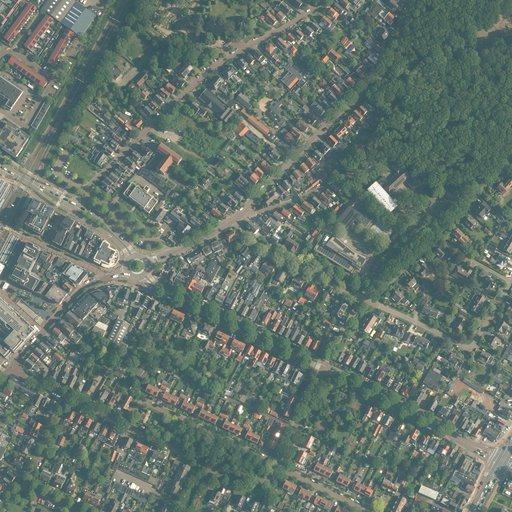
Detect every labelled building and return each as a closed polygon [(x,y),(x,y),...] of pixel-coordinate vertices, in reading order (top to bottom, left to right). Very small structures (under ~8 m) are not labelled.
[(76,2),(72,0),(47,0),(41,9),(48,14),(54,18),(61,23),(76,2)] [(298,8),(302,3),(299,1),(298,0),(291,0),(290,2),(298,8)] [(342,0),(340,3),(346,8),(348,10),(350,8),(355,12),(357,10),(357,9),(353,6),(352,6),(345,0),(342,0)] [(386,7),(393,12),(398,7),(395,5),(396,3),(392,0),(387,0),(390,2),(386,7)] [(76,2),(61,23),(67,28),(73,33),(80,37),(95,16),(96,15),(98,13),(98,12),(99,10),(93,6),(90,8),(88,11),(76,2)] [(276,6),(279,9),(280,9),(287,15),(291,9),(283,2),(279,6),(277,4),(276,6)] [(391,16),(389,14),(389,13),(376,2),(368,13),(375,18),(378,15),(384,20),(390,25),(394,21),(392,19),(394,18),(391,16)] [(30,3),(26,8),(32,12),(36,7),(30,3)] [(338,12),(340,11),(343,13),(345,11),(336,3),(333,7),(338,12)] [(26,8),(23,12),(29,16),(32,12),(26,8)] [(327,12),(335,19),(339,15),(331,8),(327,12)] [(272,10),(270,13),(275,17),(276,16),(281,21),(285,16),(280,11),(277,15),(272,10)] [(265,18),(273,25),(277,21),(269,14),(270,13),(267,11),(265,13),(268,15),(265,18)] [(23,12),(20,16),(26,21),(29,16),(23,12)] [(46,15),(43,20),(49,24),(53,20),(54,18),(48,14),(46,15)] [(20,16),(17,21),(23,25),(26,21),(20,16)] [(322,27),(328,33),(335,26),(324,17),(320,21),(324,25),(322,27)] [(220,36),(222,38),(223,38),(225,35),(223,33),(224,31),(213,22),(214,20),(211,18),(208,22),(206,24),(204,26),(208,29),(219,38),(220,36)] [(43,20),(40,24),(46,29),(49,24),(43,20)] [(17,21),(13,25),(20,30),(23,25),(17,21)] [(310,27),(316,32),(318,30),(320,32),(322,29),(315,23),(310,27)] [(40,24),(37,28),(43,33),(46,29),(40,24)] [(13,25),(10,29),(17,34),(20,30),(13,25)] [(303,31),(306,33),(305,35),(311,41),(314,37),(316,34),(308,26),(303,31)] [(37,28),(34,33),(40,37),(43,33),(37,28)] [(66,30),(64,34),(70,38),(73,33),(67,28),(66,30)] [(376,30),(380,33),(386,38),(390,33),(384,28),(383,29),(382,28),(380,30),(377,28),(376,30)] [(10,29),(7,34),(13,38),(17,34),(10,29)] [(294,35),(300,39),(302,37),(305,39),(306,38),(298,30),(294,35)] [(386,38),(380,33),(376,30),(375,31),(378,33),(376,36),(377,37),(376,38),(382,43),(386,38)] [(7,34),(6,33),(1,40),(8,45),(13,38),(7,34)] [(34,33),(31,37),(37,42),(40,37),(34,33)] [(286,38),(291,43),(293,41),(296,43),(298,41),(290,33),(286,38)] [(64,34),(61,39),(68,43),(70,38),(64,34)] [(31,37),(27,41),(34,46),(37,42),(31,37)] [(61,39),(58,44),(65,48),(68,43),(61,39)] [(279,46),(282,48),(285,51),(284,51),(287,54),(289,51),(293,54),(297,50),(285,39),(283,41),(280,39),(278,41),(278,40),(276,42),(276,43),(276,44),(279,46)] [(376,47),(373,44),(373,43),(370,40),(367,42),(373,47),(380,54),(385,49),(379,44),(376,47)] [(27,41),(24,46),(30,50),(34,46),(27,41)] [(58,44),(56,48),(62,52),(65,48),(58,44)] [(264,50),(272,57),(277,51),(269,44),(264,50)] [(56,48),(53,53),(60,57),(62,52),(56,48)] [(327,54),(336,62),(340,57),(331,49),(327,54)] [(265,58),(256,50),(252,55),(261,63),(265,58)] [(53,53),(50,58),(57,62),(60,57),(53,53)] [(367,58),(375,65),(377,62),(378,63),(381,58),(375,53),(372,56),(371,55),(367,58)] [(244,59),(250,64),(252,62),(255,65),(257,63),(249,54),(244,59)] [(324,54),(320,59),(325,63),(329,58),(324,54)] [(7,63),(12,66),(17,59),(12,56),(7,63)] [(50,58),(48,63),(54,67),(57,62),(50,58)] [(17,59),(12,66),(16,69),(21,63),(17,59)] [(244,71),(246,69),(247,70),(248,69),(253,73),(255,71),(250,66),(249,67),(247,64),(246,65),(242,59),(237,63),(242,69),(244,71)] [(364,66),(365,67),(367,68),(367,67),(371,70),(374,66),(366,59),(362,64),(364,66)] [(283,67),(288,72),(280,80),(289,89),(298,80),(299,81),(302,77),(290,66),(293,63),(290,60),(283,67)] [(21,63),(16,69),(21,72),(25,66),(21,63)] [(114,63),(112,65),(105,72),(112,80),(115,78),(116,79),(118,78),(117,76),(118,77),(120,75),(119,74),(120,74),(122,73),(121,72),(122,72),(114,63)] [(187,63),(183,68),(189,73),(193,68),(187,63)] [(227,69),(232,75),(237,81),(239,79),(235,73),(237,72),(231,65),(227,69)] [(365,70),(367,68),(365,67),(363,65),(356,71),(358,73),(358,74),(361,78),(368,73),(365,70)] [(25,66),(21,72),(25,75),(30,69),(25,66)] [(189,73),(183,68),(178,72),(185,78),(189,73)] [(25,75),(30,78),(34,72),(30,69),(25,75)] [(228,79),(230,77),(236,83),(237,82),(237,81),(232,75),(227,69),(222,73),(228,79)] [(180,88),(184,82),(176,76),(177,75),(172,70),(169,73),(173,77),(170,80),(180,88)] [(30,78),(34,81),(39,75),(34,72),(30,78)] [(143,73),(139,77),(144,81),(148,77),(143,73)] [(350,88),(339,78),(335,74),(331,80),(342,90),(345,92),(347,91),(350,88)] [(34,81),(39,85),(43,78),(39,75),(34,81)] [(104,86),(109,83),(108,80),(108,79),(107,79),(105,76),(105,77),(103,75),(101,77),(102,78),(101,79),(104,83),(103,84),(104,86)] [(347,80),(345,82),(351,87),(355,83),(347,75),(345,77),(347,80)] [(213,80),(219,85),(225,90),(226,88),(221,83),(223,81),(217,76),(213,80)] [(139,86),(144,81),(139,77),(135,82),(139,86)] [(307,81),(303,77),(296,84),(301,88),(307,81)] [(43,78),(39,85),(43,88),(48,81),(43,78)] [(175,88),(165,80),(163,83),(167,85),(165,88),(171,93),(175,88)] [(225,90),(219,85),(213,80),(209,85),(216,90),(218,87),(223,92),(225,90)] [(0,96),(2,98),(12,85),(7,81),(0,90),(0,96)] [(339,97),(344,93),(332,82),(330,84),(332,86),(330,89),(339,97)] [(10,111),(23,93),(12,85),(2,98),(8,102),(6,105),(3,103),(2,105),(10,111)] [(292,91),(291,93),(297,98),(299,95),(297,93),(300,89),(297,87),(294,90),(292,91)] [(92,88),(87,96),(92,98),(96,90),(92,88)] [(162,89),(161,90),(157,89),(156,90),(159,93),(166,99),(169,94),(162,89)] [(225,124),(233,114),(226,108),(225,109),(214,100),(215,99),(205,90),(198,99),(205,105),(205,106),(209,109),(210,108),(212,110),(214,108),(219,112),(216,116),(217,117),(217,118),(225,124)] [(326,100),(328,98),(334,103),(338,98),(328,90),(327,92),(325,94),(323,93),(321,96),(326,100)] [(235,99),(249,110),(253,104),(240,93),(235,99)] [(152,97),(160,105),(164,100),(157,94),(155,97),(153,95),(152,97)] [(224,98),(219,94),(217,96),(226,104),(228,100),(225,97),(224,98)] [(316,101),(326,110),(330,106),(320,96),(316,101)] [(277,99),(268,108),(270,110),(273,112),(281,103),(277,99)] [(281,103),(287,108),(290,104),(284,99),(281,103)] [(140,106),(138,108),(146,118),(152,112),(147,106),(145,109),(142,106),(144,104),(141,102),(142,101),(141,101),(137,104),(140,106)] [(147,103),(154,110),(158,106),(153,101),(151,103),(149,101),(147,103)] [(367,101),(363,105),(369,111),(371,109),(373,111),(375,109),(367,101)] [(190,108),(196,113),(198,111),(203,115),(207,111),(196,102),(195,103),(194,103),(190,108)] [(312,109),(314,111),(320,116),(324,111),(314,102),(310,107),(312,109)] [(305,111),(303,112),(308,117),(306,119),(312,125),(316,120),(307,111),(309,110),(304,105),(302,108),(305,111)] [(357,110),(366,119),(367,117),(364,114),(367,112),(361,106),(357,110)] [(375,110),(381,116),(384,114),(378,108),(375,110)] [(267,114),(273,120),(277,115),(273,112),(270,110),(267,114)] [(352,114),(357,120),(356,121),(360,124),(362,122),(360,119),(362,117),(361,116),(356,110),(352,114)] [(277,115),(273,120),(278,124),(281,120),(282,119),(277,115)] [(346,120),(353,126),(357,130),(359,128),(356,126),(358,123),(355,120),(355,121),(350,116),(346,120)] [(133,129),(127,124),(119,117),(116,120),(122,124),(123,125),(122,127),(123,127),(130,133),(133,129)] [(0,147),(13,156),(14,155),(16,157),(22,148),(23,148),(22,147),(28,138),(26,137),(27,136),(21,133),(18,138),(17,137),(20,132),(18,130),(16,133),(14,136),(13,135),(17,130),(7,123),(0,118),(0,147)] [(143,123),(138,118),(133,122),(138,127),(143,123)] [(296,125),(304,132),(308,127),(300,120),(296,125)] [(357,130),(353,126),(346,120),(343,124),(348,129),(349,130),(351,128),(355,132),(357,131),(357,130)] [(241,122),(234,131),(242,137),(249,129),(241,122)] [(75,123),(70,129),(74,132),(79,126),(75,123)] [(289,128),(292,130),(290,132),(297,138),(301,134),(291,125),(289,128)] [(349,133),(341,125),(333,133),(338,139),(339,138),(345,144),(347,142),(343,139),(349,133)] [(102,129),(109,134),(113,137),(119,143),(122,139),(115,133),(115,132),(112,130),(110,132),(104,127),(102,129)] [(120,136),(124,139),(128,134),(120,127),(116,131),(120,135),(120,136)] [(111,146),(115,149),(119,144),(112,139),(113,137),(109,134),(105,132),(102,129),(101,129),(99,131),(107,137),(103,142),(110,147),(111,146)] [(228,133),(224,129),(219,135),(223,139),(228,133)] [(284,139),(291,145),(295,141),(291,138),(292,137),(283,129),(281,133),(286,137),(284,139)] [(270,130),(266,135),(270,139),(273,141),(277,137),(273,134),(271,133),(272,132),(271,131),(270,130)] [(67,138),(76,144),(79,139),(70,133),(68,135),(67,137),(67,138)] [(339,147),(342,150),(345,147),(342,143),(338,139),(336,141),(331,136),(327,140),(333,146),(336,144),(339,147)] [(320,147),(322,148),(320,150),(324,154),(329,150),(331,152),(333,150),(325,142),(320,147)] [(358,153),(359,154),(365,147),(360,143),(354,149),(355,150),(353,152),(356,155),(358,153)] [(165,157),(156,169),(163,175),(172,163),(176,166),(180,161),(183,164),(185,161),(161,144),(156,151),(165,157)] [(106,146),(105,145),(104,146),(101,145),(98,149),(101,151),(102,152),(103,153),(104,151),(110,155),(114,151),(106,146)] [(147,149),(141,145),(137,149),(146,157),(148,154),(150,156),(153,153),(148,148),(147,149)] [(276,151),(276,150),(271,145),(268,148),(272,152),(269,156),(276,161),(281,155),(276,151)] [(91,154),(93,155),(104,162),(107,157),(95,149),(91,154)] [(313,154),(315,157),(312,159),(317,164),(319,163),(319,161),(318,160),(321,158),(323,160),(325,158),(323,156),(324,155),(322,152),(321,153),(317,150),(313,154)] [(141,159),(143,158),(142,158),(135,151),(130,157),(137,163),(139,160),(141,161),(142,160),(141,159)] [(101,167),(104,162),(93,155),(90,160),(101,167)] [(136,165),(133,163),(134,162),(128,157),(124,161),(130,167),(134,169),(136,166),(139,168),(140,166),(137,163),(136,165)] [(316,165),(314,162),(313,162),(310,158),(305,161),(312,170),(315,167),(317,170),(319,169),(316,165)] [(378,184),(377,185),(375,183),(367,191),(389,215),(397,207),(392,202),(394,200),(389,195),(407,178),(411,182),(408,185),(429,207),(438,199),(432,193),(431,194),(419,181),(420,180),(417,176),(416,178),(412,174),(413,173),(408,168),(406,169),(405,168),(406,168),(398,160),(391,166),(396,171),(395,172),(395,174),(396,175),(389,182),(384,176),(377,183),(378,184)] [(257,163),(266,171),(270,167),(264,161),(262,164),(258,161),(257,163)] [(305,173),(304,173),(307,177),(309,175),(306,172),(309,170),(304,164),(300,167),(305,173)] [(127,169),(126,169),(121,165),(118,168),(123,173),(125,171),(128,174),(130,172),(127,169)] [(251,169),(254,172),(260,177),(264,173),(258,168),(255,165),(251,169)] [(205,170),(213,176),(216,173),(208,166),(205,170)] [(117,169),(113,172),(117,176),(119,177),(121,176),(124,178),(126,176),(123,173),(122,174),(117,169)] [(254,174),(248,170),(247,169),(243,173),(241,170),(238,170),(237,171),(251,184),(252,183),(255,185),(258,182),(257,182),(259,179),(254,174)] [(299,179),(301,177),(302,177),(305,175),(300,169),(297,171),(297,170),(292,174),(297,180),(296,180),(299,183),(301,182),(299,179)] [(117,176),(116,177),(112,173),(109,177),(114,181),(114,182),(116,180),(119,182),(121,179),(119,177),(117,176)] [(199,182),(205,188),(211,181),(205,176),(199,182)] [(234,182),(246,194),(253,187),(240,176),(234,182)] [(287,179),(293,187),(295,185),(298,188),(301,186),(297,181),(296,182),(292,176),(290,177),(290,176),(287,179)] [(114,181),(113,182),(107,177),(104,181),(110,186),(111,184),(115,187),(117,184),(114,182),(114,181)] [(500,192),(499,192),(499,193),(501,195),(502,195),(502,194),(503,195),(508,189),(507,188),(511,182),(511,179),(509,177),(503,184),(501,183),(496,189),(500,192)] [(298,195),(295,191),(286,180),(282,184),(287,191),(289,189),(292,192),(291,193),(295,197),(298,195)] [(5,181),(0,190),(0,199),(9,184),(5,181)] [(103,181),(99,185),(102,188),(105,190),(107,192),(110,188),(108,186),(103,181)] [(343,195),(339,192),(341,190),(345,193),(346,191),(335,181),(330,187),(338,193),(337,194),(341,197),(343,195)] [(157,203),(146,194),(149,190),(146,187),(142,192),(131,184),(123,195),(128,199),(129,198),(144,209),(143,210),(149,214),(157,203)] [(276,189),(281,195),(284,193),(286,196),(288,194),(283,189),(280,186),(276,189)] [(0,207),(11,188),(9,187),(0,202),(0,207)] [(238,191),(237,191),(234,189),(233,188),(229,192),(231,193),(239,201),(244,197),(238,191)] [(325,193),(336,203),(337,201),(332,196),(334,194),(328,189),(325,193)] [(272,201),(273,202),(276,199),(276,198),(279,195),(275,191),(272,194),(271,193),(265,199),(266,200),(263,202),(265,205),(267,203),(268,205),(272,201)] [(228,196),(224,200),(231,206),(232,205),(234,207),(238,203),(232,197),(229,193),(227,196),(228,196)] [(319,197),(322,199),(320,200),(327,206),(327,205),(328,205),(330,203),(330,202),(332,200),(329,198),(323,193),(319,197)] [(32,197),(30,196),(16,225),(18,226),(32,197)] [(336,223),(346,231),(360,214),(355,210),(361,202),(354,196),(348,204),(347,203),(338,214),(342,217),(336,223)] [(15,224),(28,198),(26,197),(13,223),(15,224)] [(318,209),(321,206),(324,209),(326,207),(314,197),(313,199),(312,199),(311,200),(311,201),(310,202),(318,209)] [(28,216),(23,225),(26,226),(33,230),(33,231),(41,236),(44,231),(42,230),(46,222),(47,220),(48,220),(49,218),(50,219),(54,210),(49,207),(48,209),(45,207),(46,206),(32,198),(27,209),(28,210),(27,212),(31,215),(30,217),(28,216)] [(218,208),(224,213),(228,208),(215,199),(211,204),(216,208),(216,207),(218,208)] [(315,209),(305,202),(304,202),(303,203),(302,204),(302,205),(301,207),(311,214),(314,210),(315,210),(315,209)] [(490,209),(483,202),(480,205),(480,204),(478,206),(478,207),(478,208),(478,209),(475,212),(482,218),(485,214),(486,215),(489,212),(490,214),(493,211),(490,209)] [(154,210),(157,212),(152,218),(158,222),(159,222),(160,222),(161,222),(161,221),(161,220),(161,219),(165,214),(159,209),(163,205),(160,203),(154,210)] [(209,208),(212,210),(210,212),(216,217),(220,212),(216,209),(217,209),(211,204),(209,203),(207,205),(207,206),(210,208),(209,208)] [(376,214),(362,203),(356,210),(360,214),(355,220),(365,228),(371,221),(373,219),(372,219),(376,214)] [(304,213),(301,210),(295,206),(291,211),(299,216),(297,218),(300,220),(303,221),(304,222),(306,219),(302,216),(302,215),(304,213)] [(200,214),(203,216),(201,219),(206,223),(210,218),(205,213),(198,208),(196,211),(200,214)] [(280,214),(290,220),(292,222),(294,219),(293,219),(295,216),(291,213),(290,213),(284,209),(280,214)] [(180,218),(176,215),(171,211),(169,214),(173,218),(172,219),(176,222),(180,218)] [(275,211),(272,216),(278,221),(276,222),(277,223),(280,225),(282,226),(283,224),(281,223),(282,222),(284,223),(286,220),(275,211)] [(501,221),(504,218),(498,211),(494,215),(498,218),(501,221)] [(193,216),(190,219),(189,221),(197,228),(201,223),(195,218),(193,216)] [(268,219),(263,216),(261,218),(260,217),(257,221),(263,226),(262,227),(264,229),(269,232),(273,227),(276,230),(280,225),(277,223),(276,222),(270,217),(268,219)] [(54,237),(52,241),(52,243),(55,244),(61,247),(63,242),(75,221),(71,219),(66,217),(65,217),(60,226),(61,226),(59,230),(58,229),(57,232),(56,232),(54,237)] [(464,222),(470,229),(477,222),(474,220),(473,221),(469,217),(464,222)] [(176,231),(184,236),(188,233),(187,232),(190,228),(179,220),(174,227),(177,229),(176,231)] [(66,237),(62,247),(67,250),(71,252),(75,241),(77,242),(78,238),(82,231),(78,229),(80,225),(75,221),(66,237)] [(250,222),(246,226),(251,232),(254,234),(256,232),(259,228),(261,230),(263,229),(261,226),(260,226),(260,227),(255,222),(253,224),(250,222)] [(77,242),(72,252),(77,254),(84,238),(85,236),(87,230),(87,229),(84,227),(82,231),(78,238),(77,242)] [(84,238),(77,254),(81,256),(82,257),(86,248),(87,248),(94,234),(87,230),(88,229),(87,229),(87,230),(85,236),(84,238)] [(457,229),(452,234),(458,240),(463,245),(467,241),(470,243),(471,241),(469,239),(468,239),(468,238),(466,236),(464,237),(463,235),(464,235),(457,229)] [(506,237),(508,239),(511,241),(511,232),(509,237),(509,236),(508,235),(508,234),(507,234),(506,234),(506,233),(505,233),(504,233),(503,234),(503,232),(498,229),(496,232),(501,234),(500,236),(503,237),(504,235),(506,236),(506,237)] [(235,231),(230,234),(234,240),(239,237),(235,231)] [(313,250),(351,273),(354,267),(359,270),(361,267),(363,267),(368,259),(360,255),(359,256),(334,236),(332,238),(324,232),(313,250)] [(9,234),(0,251),(0,260),(1,261),(13,236),(9,234)] [(86,248),(82,257),(91,261),(92,259),(102,239),(94,234),(87,248),(86,248)] [(234,240),(230,234),(225,237),(228,242),(226,243),(229,247),(231,246),(230,245),(235,242),(234,240)] [(171,235),(167,241),(173,246),(178,240),(171,235)] [(18,238),(14,236),(1,261),(5,263),(18,238)] [(287,249),(294,253),(299,244),(287,237),(283,244),(288,247),(287,249)] [(511,241),(508,239),(506,238),(500,248),(510,254),(511,250),(511,241)] [(102,239),(92,259),(94,260),(94,262),(99,265),(100,263),(102,264),(103,265),(104,265),(105,266),(106,266),(107,266),(108,266),(109,266),(110,266),(111,265),(112,265),(113,265),(113,264),(114,264),(114,263),(115,262),(116,261),(116,260),(116,259),(117,259),(117,258),(117,257),(117,256),(117,255),(116,254),(116,253),(115,252),(115,251),(114,250),(113,250),(113,249),(109,247),(110,245),(105,241),(103,243),(102,242),(102,239)] [(219,240),(214,242),(221,254),(223,253),(221,250),(223,248),(219,240)] [(225,250),(228,248),(224,240),(220,242),(225,250)] [(27,242),(8,279),(11,281),(33,292),(33,291),(37,285),(43,276),(44,275),(39,272),(38,275),(37,274),(37,275),(30,271),(40,251),(39,250),(39,249),(34,246),(27,242)] [(221,254),(214,242),(210,245),(214,253),(217,252),(219,256),(221,254)] [(208,246),(202,249),(205,254),(206,256),(207,255),(210,260),(211,259),(212,260),(211,261),(219,265),(211,250),(208,246)] [(248,254),(250,251),(244,247),(236,257),(245,263),(250,256),(248,254)] [(434,252),(440,259),(442,257),(443,258),(442,259),(445,262),(449,257),(445,253),(439,247),(434,252)] [(39,257),(32,270),(38,274),(37,274),(38,275),(39,272),(40,271),(44,265),(51,254),(43,251),(40,258),(39,257)] [(203,258),(199,251),(189,256),(192,263),(197,260),(198,261),(203,258)] [(494,262),(499,265),(500,263),(503,265),(507,259),(499,255),(499,254),(496,252),(495,255),(494,255),(491,260),(494,262)] [(40,271),(39,272),(44,275),(48,270),(50,271),(50,272),(47,273),(46,275),(47,278),(50,279),(50,280),(48,285),(50,286),(52,283),(54,281),(58,275),(59,275),(65,267),(64,267),(66,262),(64,261),(57,257),(55,262),(53,261),(55,257),(51,254),(44,265),(40,271)] [(250,268),(251,267),(256,271),(255,273),(261,263),(259,261),(261,259),(255,255),(251,260),(249,259),(243,267),(248,271),(250,268),(250,269),(251,268),(250,268)] [(186,282),(187,282),(184,287),(200,295),(204,287),(208,289),(220,266),(211,261),(206,269),(203,268),(202,270),(197,268),(195,271),(193,270),(191,274),(188,279),(188,278),(186,282)] [(167,270),(164,270),(160,268),(157,275),(162,277),(165,278),(166,279),(169,273),(170,271),(172,267),(173,264),(169,262),(167,263),(168,266),(167,270)] [(174,282),(183,287),(187,278),(188,278),(188,279),(191,274),(188,274),(186,277),(179,274),(182,268),(185,268),(187,265),(185,262),(182,263),(176,273),(176,275),(177,276),(174,282)] [(266,271),(271,274),(275,268),(264,262),(260,270),(265,273),(266,271)] [(69,263),(59,275),(72,285),(85,270),(69,263)] [(426,274),(429,271),(435,276),(436,274),(439,278),(442,275),(437,270),(435,272),(431,269),(432,268),(429,266),(428,267),(424,263),(419,268),(421,270),(418,272),(423,277),(426,274)] [(462,278),(461,278),(465,280),(469,273),(472,269),(468,267),(466,271),(456,266),(451,275),(455,277),(457,275),(462,278)] [(176,275),(176,273),(174,272),(175,269),(173,268),(168,279),(172,282),(176,275)] [(85,270),(72,285),(74,287),(77,284),(79,285),(82,282),(83,282),(90,273),(85,270)] [(229,270),(219,291),(214,301),(213,302),(221,306),(221,305),(222,305),(227,295),(237,274),(229,270)] [(281,283),(286,274),(280,270),(277,275),(277,276),(274,275),(271,281),(273,282),(277,285),(279,281),(281,283)] [(484,288),(489,290),(491,288),(492,288),(495,282),(489,278),(491,275),(482,270),(478,275),(482,278),(481,286),(484,287),(484,288)] [(408,285),(406,287),(408,289),(410,287),(412,289),(414,289),(415,288),(416,289),(420,286),(417,283),(411,277),(405,282),(408,285)] [(298,278),(297,280),(294,278),(290,284),(300,290),(304,282),(298,278)] [(64,280),(60,284),(63,286),(62,288),(68,293),(73,287),(64,280)] [(37,285),(33,291),(43,296),(43,295),(50,286),(40,281),(37,285)] [(243,304),(239,312),(242,314),(242,315),(245,317),(256,295),(255,295),(258,290),(259,287),(260,286),(253,282),(250,288),(253,290),(251,293),(249,292),(243,304)] [(50,286),(43,295),(45,296),(45,297),(51,300),(52,299),(55,301),(55,302),(60,304),(60,303),(64,299),(64,298),(63,298),(64,297),(65,297),(67,294),(62,290),(52,283),(50,286)] [(207,291),(204,298),(204,299),(206,300),(207,299),(210,301),(214,292),(217,293),(221,286),(218,284),(216,288),(210,285),(208,290),(207,291)] [(314,286),(310,284),(304,296),(309,299),(313,301),(318,292),(312,289),(314,286)] [(115,297),(115,296),(121,288),(116,285),(115,285),(108,287),(102,289),(108,297),(109,299),(112,301),(115,297)] [(99,290),(107,297),(108,297),(107,295),(102,289),(99,290)] [(107,297),(99,290),(90,293),(91,293),(99,300),(105,304),(104,304),(107,307),(112,301),(107,297)] [(121,290),(119,296),(117,302),(120,302),(123,302),(123,299),(124,300),(125,299),(128,300),(131,291),(125,290),(124,291),(121,290)] [(228,307),(234,297),(237,291),(234,290),(229,299),(228,298),(224,305),(228,307)] [(256,297),(248,312),(246,317),(252,320),(253,321),(258,311),(260,312),(270,293),(264,290),(263,292),(259,299),(256,297)] [(392,295),(391,297),(395,301),(396,300),(398,302),(401,300),(405,303),(406,302),(408,304),(410,302),(408,300),(409,299),(404,293),(401,291),(399,293),(397,290),(394,293),(393,293),(392,294),(392,295)] [(481,307),(484,301),(485,299),(479,296),(480,293),(475,290),(473,292),(475,294),(471,301),(474,303),(481,307)] [(235,300),(236,298),(239,292),(237,291),(234,297),(228,307),(229,307),(228,308),(233,311),(233,310),(238,302),(235,300)] [(137,307),(138,305),(139,302),(141,294),(134,292),(131,301),(132,301),(131,305),(137,307)] [(106,309),(107,307),(104,304),(105,304),(99,300),(91,293),(90,293),(87,294),(105,309),(106,309)] [(87,294),(82,299),(101,315),(102,314),(105,309),(87,294)] [(143,300),(139,308),(138,307),(133,316),(138,318),(140,314),(144,306),(146,308),(150,299),(144,296),(142,300),(143,300)] [(0,328),(8,336),(0,344),(0,353),(5,358),(7,356),(10,353),(12,351),(13,352),(14,353),(23,343),(33,332),(34,330),(0,299),(0,328)] [(97,319),(97,320),(102,324),(107,320),(100,316),(101,315),(82,299),(76,305),(87,315),(90,312),(91,313),(90,314),(92,315),(91,315),(93,317),(94,316),(97,319)] [(422,304),(424,305),(421,312),(429,315),(432,308),(432,307),(429,305),(431,302),(424,299),(422,304)] [(152,300),(146,313),(148,314),(150,311),(151,309),(154,310),(158,303),(157,303),(157,302),(155,301),(152,300)] [(238,302),(233,310),(238,312),(243,302),(239,300),(238,302)] [(337,308),(344,313),(347,306),(341,302),(341,303),(336,300),(334,303),(339,306),(337,308)] [(290,306),(289,307),(295,310),(298,304),(294,302),(292,301),(290,306)] [(481,307),(474,303),(471,301),(469,304),(469,305),(471,306),(469,308),(477,313),(481,307)] [(157,310),(154,316),(156,317),(158,312),(162,314),(166,306),(160,304),(160,305),(158,304),(156,309),(157,310)] [(75,306),(74,308),(72,309),(78,315),(77,316),(88,325),(88,326),(90,328),(95,323),(82,311),(81,311),(75,306)] [(162,314),(160,318),(163,319),(165,315),(167,316),(171,309),(166,306),(162,314)] [(336,318),(337,317),(340,319),(344,313),(337,309),(332,306),(331,308),(333,310),(330,315),(336,318)] [(444,310),(442,308),(439,307),(437,311),(432,308),(429,315),(438,319),(439,315),(441,316),(444,310)] [(171,316),(170,318),(175,321),(179,313),(178,313),(178,312),(176,311),(175,311),(174,310),(172,313),(170,315),(171,316)] [(260,323),(266,326),(270,318),(272,320),(276,312),(271,310),(269,314),(266,312),(264,316),(263,316),(262,317),(263,318),(260,323)] [(70,311),(68,314),(65,317),(76,328),(77,327),(79,330),(78,332),(82,336),(89,328),(70,311)] [(108,317),(116,321),(117,318),(119,315),(110,312),(108,317)] [(179,313),(175,321),(180,323),(181,321),(182,321),(184,318),(183,318),(184,315),(182,314),(180,313),(179,313)] [(278,314),(277,315),(270,329),(275,332),(281,320),(279,318),(280,316),(278,314)] [(365,322),(375,328),(381,319),(377,316),(376,318),(370,314),(365,322)] [(458,317),(460,318),(457,322),(455,320),(452,325),(454,327),(460,331),(466,322),(470,324),(472,322),(459,314),(458,317)] [(285,328),(283,327),(287,318),(285,317),(276,332),(281,335),(285,328)] [(116,321),(107,340),(119,346),(122,341),(130,324),(117,318),(116,321)] [(185,337),(187,332),(194,335),(200,324),(192,320),(192,321),(188,319),(183,330),(180,335),(185,337)] [(82,337),(63,320),(60,323),(78,340),(82,337)] [(502,332),(504,334),(507,330),(509,331),(511,327),(500,321),(496,329),(502,333),(502,332)] [(283,336),(288,338),(291,331),(289,330),(292,323),(290,322),(283,336)] [(365,322),(360,329),(370,336),(375,328),(365,322)] [(78,340),(60,323),(57,326),(60,329),(69,338),(73,342),(74,342),(75,344),(78,340)] [(203,333),(203,334),(205,335),(206,334),(209,336),(213,328),(204,323),(200,331),(203,333)] [(289,339),(294,341),(301,328),(298,327),(299,324),(297,323),(289,339)] [(394,325),(391,324),(387,332),(392,334),(398,337),(402,338),(404,333),(402,332),(404,329),(395,325),(394,325)] [(94,326),(92,331),(102,337),(105,338),(108,332),(105,331),(94,326)] [(52,332),(55,335),(53,337),(60,344),(65,338),(67,340),(69,338),(60,329),(59,331),(55,328),(52,332)] [(216,341),(220,342),(224,334),(220,332),(220,333),(218,331),(212,342),(210,341),(209,345),(213,347),(216,341)] [(299,335),(295,342),(300,345),(305,337),(306,337),(308,334),(307,334),(308,333),(307,332),(304,331),(301,336),(299,335)] [(152,336),(151,338),(157,341),(158,339),(160,335),(154,333),(152,336)] [(224,334),(220,342),(218,346),(221,347),(220,350),(224,352),(226,349),(224,348),(229,337),(227,336),(227,335),(224,334)] [(303,345),(308,347),(314,337),(308,335),(303,345)] [(420,345),(423,338),(417,335),(413,342),(420,345)] [(494,348),(497,343),(499,344),(500,340),(499,339),(492,335),(487,344),(494,348)] [(47,337),(44,341),(50,346),(53,349),(57,345),(58,347),(60,345),(56,341),(55,343),(47,337)] [(311,348),(316,351),(322,339),(319,338),(317,342),(315,340),(311,348)] [(370,341),(365,338),(363,343),(362,345),(366,348),(368,345),(368,346),(370,341)] [(430,342),(423,338),(420,345),(426,349),(430,350),(433,344),(429,342),(430,342)] [(511,343),(504,339),(502,342),(507,345),(506,347),(506,348),(500,358),(502,359),(503,359),(511,344),(511,343)] [(234,353),(235,350),(240,341),(237,340),(236,341),(234,340),(229,350),(226,349),(224,352),(224,354),(228,356),(230,352),(234,353)] [(318,352),(324,355),(328,347),(331,342),(328,340),(325,345),(322,344),(318,352)] [(240,341),(235,350),(239,352),(235,359),(239,362),(240,361),(242,356),(240,356),(245,345),(243,344),(242,343),(240,341)] [(44,352),(46,350),(48,351),(50,349),(42,342),(38,347),(44,352)] [(339,352),(335,360),(340,363),(345,355),(342,353),(346,347),(343,345),(339,352)] [(249,346),(245,353),(244,352),(242,356),(240,361),(242,362),(245,356),(249,358),(249,356),(252,351),(254,348),(249,346)] [(34,352),(40,357),(41,358),(43,360),(46,356),(43,353),(37,348),(36,350),(35,350),(34,351),(34,352)] [(256,349),(254,352),(252,351),(249,357),(254,359),(250,365),(254,367),(258,360),(257,359),(259,356),(258,356),(261,351),(256,349)] [(485,364),(486,362),(491,355),(487,353),(487,354),(482,351),(479,358),(477,360),(485,364)] [(51,358),(57,363),(62,357),(57,352),(51,358)] [(351,355),(352,353),(349,352),(346,356),(344,359),(345,360),(343,363),(348,366),(353,357),(351,355)] [(262,366),(264,367),(267,359),(266,359),(268,355),(263,353),(259,360),(263,363),(262,366)] [(454,363),(458,356),(452,353),(448,360),(454,363)] [(37,361),(39,359),(33,354),(29,358),(35,363),(34,363),(39,367),(42,365),(37,361)] [(500,358),(494,354),(492,357),(500,362),(502,359),(500,358)] [(270,356),(264,367),(270,370),(275,359),(270,356)] [(349,366),(354,369),(360,359),(355,356),(349,366)] [(455,368),(457,364),(461,366),(464,359),(458,356),(454,363),(452,367),(455,368)] [(49,373),(48,373),(51,375),(50,377),(56,380),(60,370),(60,369),(60,368),(64,362),(65,360),(63,358),(58,364),(57,366),(55,370),(55,371),(51,370),(49,373)] [(37,371),(39,367),(33,362),(32,362),(28,359),(24,364),(31,369),(32,367),(37,371)] [(413,367),(415,363),(409,359),(406,366),(411,369),(413,366),(413,367)] [(272,369),(271,370),(278,374),(278,373),(280,370),(283,363),(283,362),(281,361),(280,361),(278,361),(274,368),(273,367),(272,369)] [(357,370),(362,373),(368,361),(366,361),(365,363),(361,361),(357,370)] [(114,374),(120,377),(126,366),(120,363),(114,374)] [(421,371),(424,366),(417,363),(415,368),(421,371)] [(279,374),(278,375),(285,378),(288,374),(287,374),(290,366),(289,365),(288,364),(287,365),(284,364),(281,370),(281,369),(279,374)] [(72,368),(65,365),(57,380),(65,384),(69,375),(72,368)] [(371,369),(373,366),(370,365),(365,375),(371,378),(374,371),(371,369)] [(105,369),(102,375),(105,377),(109,371),(111,368),(107,366),(105,369)] [(374,379),(380,382),(383,377),(384,378),(388,371),(381,367),(374,379)] [(288,375),(286,379),(290,380),(289,381),(297,385),(302,375),(299,374),(298,374),(299,373),(295,371),(296,369),(293,368),(290,375),(288,375)] [(426,384),(435,389),(437,391),(442,384),(439,382),(443,376),(430,369),(414,397),(415,398),(413,401),(418,404),(425,393),(421,391),(423,387),(424,388),(426,384)] [(388,377),(384,384),(388,387),(393,378),(393,377),(391,376),(391,375),(394,372),(391,370),(388,375),(389,376),(388,377)] [(67,385),(72,388),(77,377),(72,375),(67,385)] [(499,385),(502,381),(494,375),(491,379),(499,385)] [(14,387),(13,389),(13,390),(33,400),(36,394),(34,393),(35,393),(26,388),(27,385),(11,377),(10,378),(8,382),(9,383),(8,384),(14,387)] [(79,383),(76,389),(80,392),(85,383),(82,381),(83,378),(80,377),(77,382),(79,383)] [(395,382),(396,382),(392,389),(397,392),(401,385),(403,382),(400,380),(401,379),(398,377),(395,382)] [(90,380),(84,392),(89,395),(91,392),(92,392),(93,393),(98,381),(94,379),(93,381),(90,380)] [(417,384),(415,383),(412,381),(408,387),(405,386),(400,394),(404,396),(404,395),(407,397),(412,389),(411,389),(412,387),(414,388),(417,384)] [(455,384),(451,382),(445,392),(448,394),(455,384)] [(482,394),(484,390),(471,382),(469,385),(482,394)] [(154,387),(151,386),(152,384),(149,383),(148,385),(145,391),(151,394),(154,387)] [(13,390),(6,386),(3,392),(10,396),(11,393),(15,395),(15,394),(16,392),(13,390)] [(154,387),(151,394),(156,397),(159,390),(157,388),(157,387),(154,386),(154,387)] [(97,399),(103,402),(110,390),(107,389),(105,392),(102,390),(97,399)] [(286,406),(292,409),(296,401),(294,399),(295,396),(296,396),(283,389),(281,392),(287,395),(287,396),(290,398),(287,404),(283,402),(282,404),(286,406)] [(111,406),(115,400),(118,402),(123,393),(120,392),(117,397),(112,393),(106,403),(107,403),(107,404),(108,405),(109,405),(111,406)] [(162,399),(168,402),(172,395),(165,392),(162,399)] [(338,398),(345,401),(348,395),(341,392),(338,398)] [(8,396),(8,397),(1,393),(0,394),(0,399),(8,404),(8,403),(10,404),(11,402),(9,401),(11,397),(8,396)] [(32,406),(37,408),(42,397),(37,394),(32,406)] [(122,397),(126,399),(125,402),(129,404),(132,398),(128,396),(124,394),(122,397)] [(172,395),(168,402),(175,405),(178,398),(172,395)] [(427,408),(433,411),(437,404),(434,403),(437,397),(435,396),(433,399),(432,399),(427,408)] [(258,397),(254,405),(258,407),(262,399),(258,397)] [(47,408),(49,404),(48,403),(50,400),(45,398),(40,408),(42,409),(43,407),(47,408)] [(470,406),(475,409),(477,405),(479,406),(481,403),(475,400),(472,405),(471,404),(470,406)] [(505,406),(509,408),(509,409),(511,410),(511,403),(508,402),(507,403),(501,400),(498,404),(504,408),(505,406)] [(53,415),(55,411),(53,411),(57,404),(52,401),(49,409),(48,409),(47,412),(53,415)] [(181,408),(186,411),(190,404),(184,401),(181,408)] [(125,402),(122,405),(120,404),(118,406),(121,408),(125,410),(129,404),(125,402)] [(195,407),(192,405),(190,404),(186,411),(192,413),(195,407)] [(219,415),(222,417),(225,412),(228,406),(224,404),(219,415)] [(450,409),(446,407),(442,405),(440,408),(436,414),(445,419),(450,409)] [(207,412),(204,419),(209,421),(212,415),(210,413),(213,407),(210,406),(207,412)] [(288,417),(292,409),(286,406),(282,414),(288,417)] [(362,420),(364,421),(366,416),(370,418),(372,412),(374,409),(368,407),(362,420)] [(501,415),(508,419),(510,414),(499,408),(498,410),(502,413),(501,415)] [(198,416),(204,419),(207,412),(201,409),(198,416)] [(452,414),(453,414),(449,421),(454,424),(461,413),(455,409),(452,414)] [(148,415),(150,411),(147,410),(145,413),(143,411),(140,413),(137,419),(145,423),(149,415),(148,415)] [(67,421),(71,423),(76,413),(70,411),(67,418),(65,417),(63,422),(66,424),(67,421)] [(377,424),(383,414),(379,412),(378,413),(376,411),(371,421),(377,424),(372,434),(375,435),(380,425),(377,424)] [(469,421),(466,419),(468,415),(464,412),(460,420),(462,421),(459,427),(464,430),(468,423),(469,421)] [(496,424),(503,428),(506,423),(499,419),(498,422),(493,420),(494,419),(484,414),(483,417),(486,419),(490,421),(489,421),(492,423),(496,425),(496,424)] [(72,427),(75,428),(78,423),(80,424),(84,417),(78,415),(72,427)] [(212,415),(209,421),(215,424),(218,417),(212,415)] [(390,422),(392,418),(386,416),(381,427),(383,428),(383,427),(386,429),(388,426),(389,427),(391,423),(390,422)] [(83,425),(81,429),(87,432),(88,428),(89,428),(92,421),(91,421),(91,420),(90,420),(89,420),(86,418),(83,426),(83,425)] [(33,428),(39,432),(43,425),(31,419),(29,423),(34,426),(33,428)] [(274,425),(276,427),(275,429),(282,432),(285,426),(278,423),(278,422),(274,419),(273,422),(275,423),(274,425)] [(478,419),(474,425),(469,423),(465,430),(470,433),(473,428),(475,429),(480,420),(478,419)] [(476,428),(472,435),(477,438),(480,432),(482,433),(489,421),(490,421),(486,419),(481,427),(480,426),(478,429),(476,428)] [(222,428),(228,430),(231,423),(225,421),(222,428)] [(496,427),(491,425),(492,423),(489,421),(483,433),(495,440),(501,430),(496,427)] [(6,425),(14,430),(16,427),(16,426),(8,422),(6,425)] [(98,433),(100,428),(99,427),(100,425),(94,422),(89,433),(92,434),(93,431),(98,433)] [(173,434),(178,425),(172,422),(170,426),(168,425),(164,432),(170,434),(170,433),(173,434)] [(394,423),(386,439),(390,441),(393,435),(394,436),(397,437),(400,437),(405,425),(401,423),(399,422),(398,425),(394,423)] [(236,426),(234,425),(231,423),(228,430),(233,433),(236,426)] [(106,433),(108,429),(103,426),(97,438),(98,438),(99,439),(101,440),(103,440),(102,441),(104,442),(108,433),(106,433)] [(148,430),(157,435),(157,433),(160,435),(161,432),(150,426),(148,430)] [(236,426),(233,433),(239,435),(242,428),(236,426)] [(39,432),(33,428),(30,427),(28,431),(30,433),(29,435),(36,438),(39,432)] [(279,438),(282,432),(275,429),(273,428),(270,434),(279,438)] [(416,440),(415,440),(419,432),(413,429),(409,437),(405,435),(401,444),(406,446),(407,443),(412,444),(416,446),(418,442),(416,441),(416,440)] [(117,438),(114,436),(116,432),(110,430),(104,443),(113,447),(117,437),(117,438)] [(0,435),(1,436),(0,436),(0,445),(0,446),(5,448),(10,437),(2,433),(0,431),(0,435)] [(245,438),(251,441),(254,434),(248,431),(245,438)] [(254,434),(251,441),(257,444),(260,437),(254,434)] [(269,441),(277,444),(279,438),(270,434),(269,437),(271,438),(269,441)] [(57,444),(61,446),(65,437),(63,436),(61,435),(59,440),(57,444)] [(308,435),(305,440),(312,444),(315,438),(308,435)] [(425,445),(429,437),(423,435),(418,446),(424,449),(426,445),(425,445)] [(24,445),(30,449),(31,446),(32,446),(34,443),(28,440),(29,438),(25,436),(22,441),(21,444),(24,445)] [(131,440),(132,439),(131,439),(130,438),(129,438),(129,439),(126,438),(121,448),(124,450),(125,446),(129,448),(132,440),(131,440)] [(312,444),(305,440),(302,446),(309,449),(312,444)] [(424,450),(426,451),(427,451),(433,454),(439,442),(435,440),(435,441),(432,440),(430,444),(427,443),(424,450)] [(274,450),(277,444),(269,441),(268,443),(266,443),(265,446),(274,450)] [(136,459),(137,459),(137,457),(140,451),(143,445),(137,443),(134,449),(133,452),(136,453),(133,458),(136,459)] [(27,455),(30,449),(24,445),(20,452),(27,455)] [(148,448),(143,445),(137,457),(137,459),(136,461),(138,462),(140,458),(139,458),(141,455),(145,457),(146,454),(148,448)] [(442,449),(439,447),(434,456),(438,458),(440,453),(445,455),(449,448),(444,445),(442,449)] [(452,457),(455,451),(450,448),(442,464),(443,464),(441,468),(444,469),(449,459),(448,458),(449,456),(452,457)] [(152,463),(154,458),(157,459),(160,453),(154,451),(152,456),(151,456),(149,461),(152,463)] [(300,451),(298,456),(305,459),(307,454),(300,451)] [(455,466),(461,454),(457,451),(452,461),(454,463),(453,465),(455,466)] [(167,460),(164,459),(165,456),(160,453),(157,459),(155,464),(159,466),(158,468),(162,470),(167,460)] [(369,453),(366,458),(374,462),(375,462),(377,457),(369,453)] [(24,461),(20,459),(21,458),(14,455),(10,463),(21,468),(24,461)] [(465,473),(468,475),(475,462),(472,461),(472,460),(464,455),(457,469),(464,473),(464,472),(465,473)] [(305,459),(298,456),(295,461),(305,466),(307,460),(305,459)] [(118,467),(120,462),(114,460),(110,469),(116,471),(117,468),(120,469),(121,468),(118,467)] [(187,473),(188,473),(190,467),(175,460),(172,466),(174,467),(180,470),(187,473)] [(483,465),(476,461),(474,466),(475,466),(473,470),(472,472),(475,473),(478,475),(479,472),(480,472),(483,465)] [(313,470),(319,473),(322,466),(322,464),(321,463),(322,463),(320,462),(319,464),(317,463),(313,470)] [(43,469),(40,476),(39,479),(43,481),(43,480),(48,482),(51,475),(54,477),(59,465),(55,464),(51,472),(43,469)] [(144,465),(143,467),(142,471),(148,474),(151,468),(144,465)] [(319,473),(324,475),(327,468),(322,466),(319,473)] [(327,468),(324,475),(329,478),(333,471),(330,470),(331,467),(329,466),(327,468)] [(8,473),(5,476),(12,482),(17,476),(13,473),(14,472),(8,467),(5,471),(8,473)] [(177,475),(185,479),(187,473),(180,470),(174,467),(173,469),(179,472),(177,475)] [(465,474),(455,470),(453,475),(473,485),(475,479),(465,474)] [(171,475),(176,477),(175,481),(182,484),(185,479),(177,475),(172,472),(171,475)] [(343,472),(342,475),(339,474),(336,481),(341,484),(345,477),(347,473),(343,472)] [(345,477),(341,484),(347,487),(350,480),(347,478),(349,475),(347,473),(345,477)] [(58,475),(53,485),(60,489),(65,478),(58,475)] [(503,485),(509,488),(509,486),(510,487),(511,485),(511,484),(511,481),(511,479),(507,477),(503,485)] [(168,480),(174,483),(172,486),(180,490),(182,484),(175,481),(169,478),(168,480)] [(381,488),(385,490),(389,482),(389,481),(385,479),(381,488)] [(422,483),(430,487),(432,483),(424,479),(422,483)] [(282,488),(288,490),(291,483),(286,481),(282,488)] [(389,481),(389,482),(385,490),(390,492),(394,485),(391,483),(391,482),(389,481)] [(71,486),(73,483),(70,482),(66,491),(73,495),(75,491),(77,492),(79,487),(77,486),(76,488),(71,486)] [(472,494),(475,488),(463,482),(461,488),(472,494)] [(291,483),(288,490),(288,491),(287,493),(291,495),(292,493),(293,493),(297,486),(291,483)] [(353,490),(358,492),(362,485),(357,483),(353,490)] [(171,489),(171,488),(169,492),(177,496),(180,490),(172,486),(166,484),(165,487),(171,489)] [(394,485),(390,492),(395,494),(398,487),(396,486),(396,485),(394,484),(394,485)] [(418,492),(435,500),(435,499),(438,492),(421,484),(418,492)] [(358,492),(364,495),(367,488),(362,485),(358,492)] [(368,486),(367,488),(364,495),(369,497),(372,490),(369,489),(370,487),(370,486),(368,486)] [(81,494),(84,496),(83,499),(90,502),(94,494),(87,491),(88,489),(85,487),(81,494)] [(218,492),(214,490),(209,502),(216,505),(217,502),(218,500),(221,501),(226,504),(231,495),(226,492),(227,490),(221,487),(218,492)] [(298,495),(303,498),(307,491),(301,488),(298,495)] [(95,491),(94,494),(90,502),(97,506),(101,497),(96,495),(98,493),(97,492),(95,491)] [(307,491),(303,498),(309,501),(312,494),(307,491)] [(447,496),(442,493),(438,492),(435,499),(438,501),(439,500),(442,501),(440,504),(455,511),(457,511),(461,511),(463,508),(466,502),(463,501),(463,500),(458,498),(457,501),(456,500),(447,496)] [(469,497),(461,493),(458,498),(463,500),(463,501),(466,502),(469,497)] [(238,506),(236,509),(240,511),(246,498),(238,495),(233,504),(238,506)] [(313,503),(319,506),(322,499),(317,496),(313,503)] [(410,505),(406,503),(407,500),(398,496),(396,501),(403,505),(409,507),(410,505)] [(110,505),(111,506),(108,511),(110,511),(115,511),(118,506),(120,506),(122,503),(113,498),(110,505)] [(319,506),(324,508),(328,501),(322,499),(319,506)] [(160,507),(162,508),(162,509),(169,511),(172,506),(169,505),(170,503),(163,500),(161,505),(158,503),(156,506),(160,507)] [(254,511),(258,504),(251,501),(246,510),(250,511),(254,511)] [(328,501),(324,508),(327,510),(325,511),(328,511),(329,511),(330,511),(333,504),(328,501)] [(396,501),(394,506),(401,509),(402,510),(403,508),(402,507),(403,505),(396,501)]
